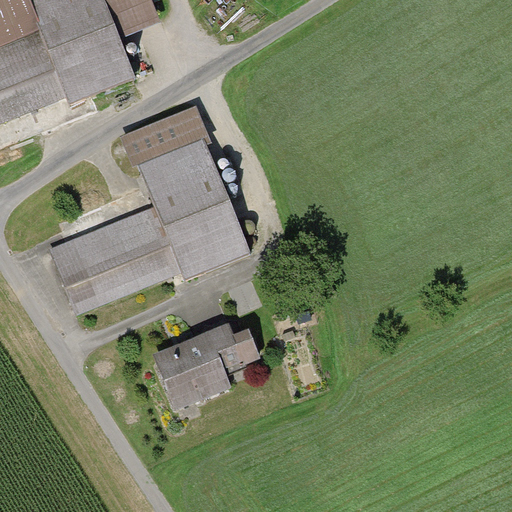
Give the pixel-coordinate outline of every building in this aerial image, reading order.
[(0,0),(0,52),(43,36),(28,0),(0,0)] [(150,0),(28,0),(43,36),(0,52),(0,128),(68,102),(71,109),(137,83),(121,42),(161,26),(150,0)] [(127,89),(101,97),(106,111),(131,102),(127,89)] [(156,211),(50,254),(77,320),(184,277),(187,285),(252,259),(208,151),(213,149),(197,111),(123,141),(135,172),(140,170),(156,211)] [(230,330),(156,360),(177,413),(231,391),(225,376),(246,368),(247,371),(262,365),(250,336),(235,342),(230,330)]
